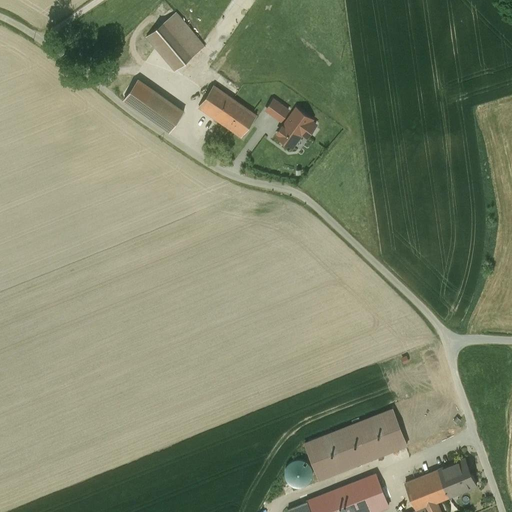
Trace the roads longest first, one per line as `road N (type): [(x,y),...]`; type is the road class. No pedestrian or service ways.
road 1 (unclassified): [(447,341),(307,199),(226,173),(0,15)]
road 2 (unclassified): [(501,511),(447,341)]
